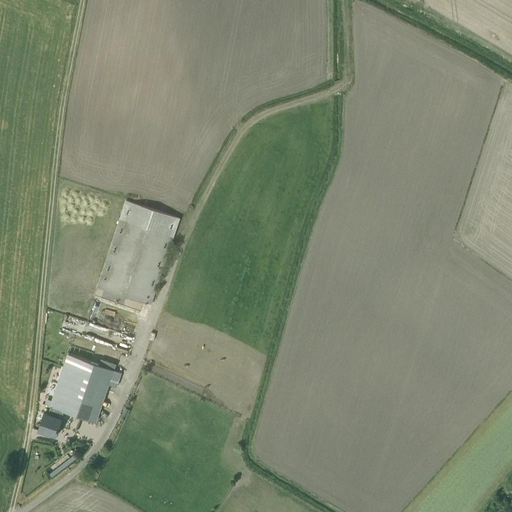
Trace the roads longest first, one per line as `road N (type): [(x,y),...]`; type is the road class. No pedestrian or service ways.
road 1 (track): [(14,511),(55,151),(81,0)]
road 2 (track): [(189,222),(239,132),(346,80),(343,0)]
